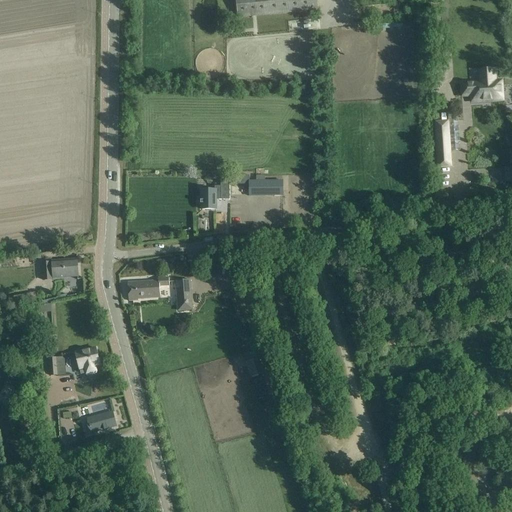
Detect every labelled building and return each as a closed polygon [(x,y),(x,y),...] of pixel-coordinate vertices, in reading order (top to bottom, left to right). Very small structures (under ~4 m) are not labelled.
[(318,11),(317,0),(236,0),(238,19),(318,11)] [(472,83),(461,84),(462,97),(474,96),(474,102),(482,101),(482,95),(490,95),(490,100),(490,101),(502,100),(501,85),(497,85),(496,85),(495,85),(495,77),(481,78),(481,83),(478,83),(479,86),(472,87),(472,83)] [(496,141),(481,142),(483,177),(498,177),(496,141)] [(451,166),(450,142),(437,143),(438,167),(451,166)] [(249,197),(283,197),(283,180),(250,181),(249,181),(249,182),(249,197)] [(230,182),(221,182),(221,186),(214,186),(215,190),(202,191),(202,210),(216,209),(216,200),(230,200),(230,182)] [(78,276),(77,260),(53,262),(53,263),(42,263),(44,280),(52,280),(51,278),(78,276)] [(158,282),(128,283),(129,301),(138,300),(138,299),(155,298),(155,297),(160,296),(159,286),(169,286),(169,278),(158,278),(158,282)] [(193,311),(191,280),(175,282),(178,312),(193,311)] [(218,303),(217,292),(205,293),(206,304),(218,303)] [(96,348),(75,354),(79,369),(85,368),(87,373),(96,371),(94,365),(100,364),(96,348)] [(265,372),(261,358),(246,362),(251,377),(265,372)] [(88,409),(64,414),(68,429),(80,427),(82,433),(92,431),(88,409)] [(114,411),(91,418),(95,432),(116,425),(114,418),(116,418),(114,411)]
